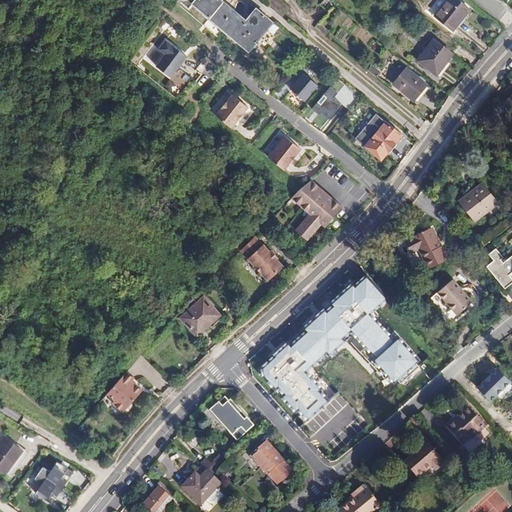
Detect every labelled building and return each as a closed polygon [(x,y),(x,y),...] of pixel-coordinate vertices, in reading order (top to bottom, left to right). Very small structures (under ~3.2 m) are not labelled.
[(246,18),(223,0),(194,0),(194,1),(248,46),(272,16),(257,4),(246,18)] [(435,16),(449,0),(437,0),(428,10),(435,16)] [(475,9),(463,0),(451,0),(440,15),(458,30),(475,9)] [(460,56),(441,41),(424,63),(443,78),(460,56)] [(186,69),(192,62),(172,44),(165,52),(186,69)] [(160,70),(175,82),(186,69),(165,52),(164,53),(170,58),(160,70)] [(430,86),(410,69),(397,83),(417,101),(430,86)] [(291,87),(306,103),(323,86),(307,71),(291,87)] [(344,84),(338,91),(331,85),(312,107),(334,126),(359,97),(344,84)] [(226,102),(242,115),(248,107),(232,95),(226,102)] [(511,100),(511,101),(508,97),(500,104),(508,115),(511,113),(511,100)] [(221,121),(231,128),(242,115),(226,102),(215,116),(221,121)] [(403,134),(378,113),(357,138),(383,160),(390,152),(389,151),(403,134)] [(277,144),(293,156),(299,148),(284,136),(277,144)] [(293,156),(277,144),(267,156),(283,169),(293,156)] [(340,208),(308,180),(303,185),(298,191),(292,198),(290,199),(306,214),(293,230),(304,241),(318,225),(322,228),(340,208)] [(480,183),(457,200),(474,221),(497,203),(480,183)] [(432,231),(407,242),(412,254),(419,250),(427,269),(447,260),(442,248),(440,249),(432,231)] [(259,246),(257,247),(249,239),(248,240),(243,246),(238,250),(245,258),(244,260),(265,280),(280,266),(273,259),(275,256),(268,250),(265,252),(259,246)] [(499,253),(492,259),(497,266),(491,271),(508,292),(511,288),(511,279),(511,278),(511,264),(504,270),(501,266),(506,262),(499,253)] [(453,279),(437,292),(456,315),(471,302),(453,279)] [(290,346),(265,369),(267,376),(280,390),(282,388),(289,395),(288,397),(300,411),(302,408),(312,419),(332,402),(322,392),(325,389),(310,373),(331,354),(333,356),(349,342),(346,339),(355,332),(380,359),(377,361),(397,384),(422,361),(401,338),(395,344),(370,315),(387,299),(370,280),(360,290),(358,288),(339,305),(342,308),(332,316),(328,312),(310,328),(312,333),(295,348),(290,346)] [(219,314),(202,297),(180,319),(197,336),(219,314)] [(496,369),(477,387),(491,401),(510,383),(496,369)] [(129,381),(132,377),(125,370),(114,381),(110,386),(105,391),(112,398),(110,400),(121,410),(123,408),(127,410),(131,406),(129,402),(140,390),(129,381)] [(225,397),(211,409),(234,437),(251,424),(236,406),(234,408),(225,397)] [(453,418),(444,426),(460,444),(469,438),(470,439),(486,426),(468,406),(457,416),(459,418),(455,421),(453,418)] [(23,450),(0,432),(0,468),(5,473),(23,450)] [(426,440),(403,460),(417,475),(431,463),(435,467),(444,460),(426,440)] [(267,442),(251,457),(267,474),(268,475),(279,482),(285,477),(292,470),(267,442)] [(220,455),(211,463),(215,467),(224,460),(220,455)] [(67,476),(71,470),(56,458),(49,467),(42,462),(33,474),(40,480),(33,488),(49,500),(53,495),(48,491),(49,488),(55,492),(66,478),(60,474),(62,472),(67,476)] [(206,458),(200,464),(207,470),(210,473),(215,467),(211,463),(206,458)] [(215,488),(220,483),(210,473),(207,470),(205,469),(199,475),(194,471),(180,486),(200,504),(206,498),(213,504),(222,494),(215,488)] [(174,493),(160,481),(157,485),(171,496),(174,493)] [(360,493),(341,508),(344,511),(372,511),(381,505),(366,487),(366,488),(362,484),(357,489),(360,493)] [(156,511),(171,496),(157,485),(141,504),(150,511),(156,511)]
